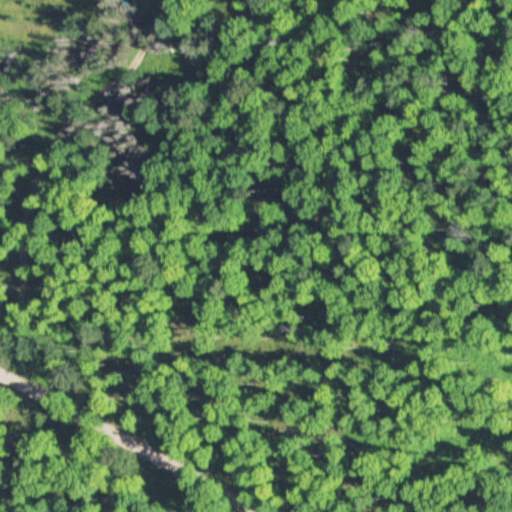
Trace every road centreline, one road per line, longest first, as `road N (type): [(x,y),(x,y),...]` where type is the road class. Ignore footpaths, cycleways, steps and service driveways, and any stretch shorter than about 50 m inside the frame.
road 1 (residential): [(0,286),(64,145),(196,0)]
road 2 (residential): [(0,342),(256,511)]
